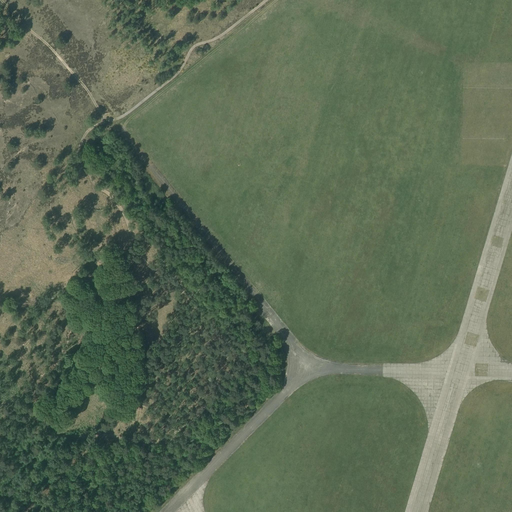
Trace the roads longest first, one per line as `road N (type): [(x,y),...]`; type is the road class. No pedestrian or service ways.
road 1 (track): [(110,120),(88,130),(78,155),(123,212),(143,258),(178,287),(242,371),(168,439),(0,434)]
road 2 (track): [(0,0),(115,126)]
